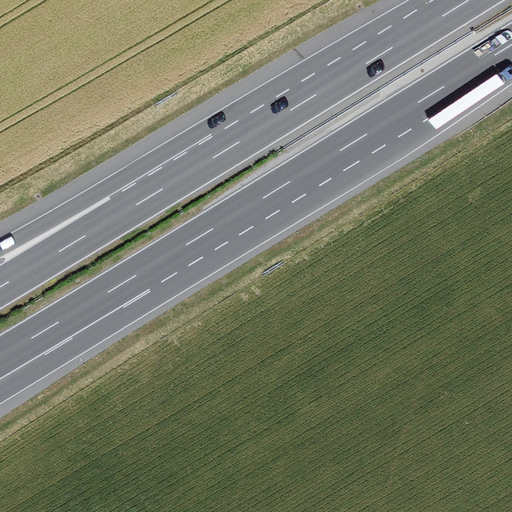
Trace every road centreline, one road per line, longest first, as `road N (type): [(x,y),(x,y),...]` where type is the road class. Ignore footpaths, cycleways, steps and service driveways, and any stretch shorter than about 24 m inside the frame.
road 1 (motorway): [(0,357),(511,45)]
road 2 (motorway): [(469,0),(227,147)]
road 3 (motorway): [(227,147),(0,287)]
road 4 (motorway): [(227,147),(0,255)]
